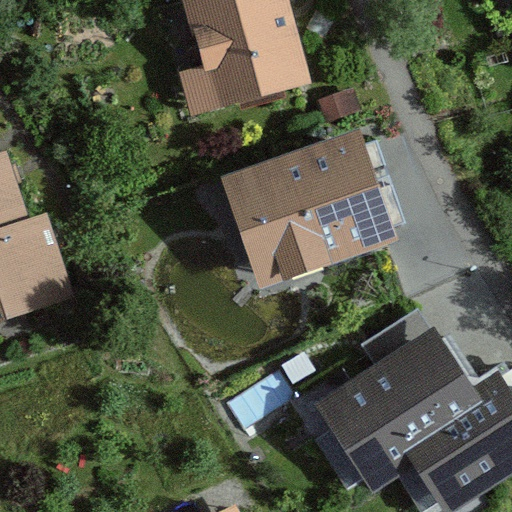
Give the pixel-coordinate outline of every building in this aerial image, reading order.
[(193,45),(196,59),(209,66),(218,100),(301,78),(279,0),(190,0),(200,33),(193,45)] [(359,133),(227,179),(262,281),(393,234),(391,227),(404,222),(390,183),(378,187),(359,133)] [(19,230),(0,172),(0,237),(19,231),(19,230)] [(37,224),(19,230),(19,231),(0,237),(0,315),(60,295),(37,224)] [(315,440),(347,488),(365,477),(374,492),(398,477),(388,462),(484,399),(436,326),(316,404),(333,429),(315,440)] [(446,511),(511,470),(511,388),(499,368),(474,385),(484,400),(389,462),(420,511),(422,511),(438,502),(444,511),(446,511)]
